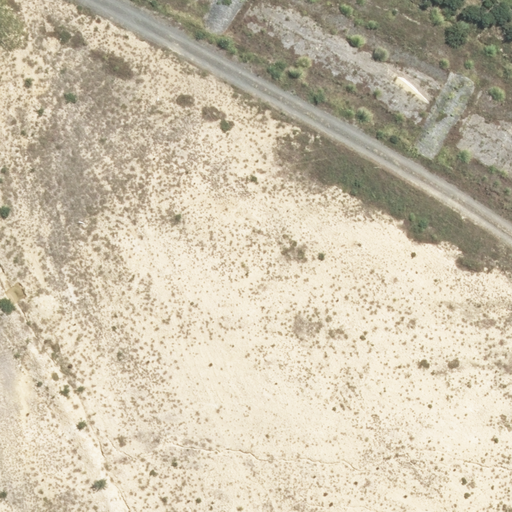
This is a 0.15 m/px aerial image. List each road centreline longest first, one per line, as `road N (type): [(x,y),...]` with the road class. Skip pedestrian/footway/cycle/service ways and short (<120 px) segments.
road 1 (unknown): [(34,176),(318,351),(360,361),(511,437)]
road 2 (unknown): [(511,183),(178,0)]
road 3 (unknown): [(293,0),(511,121)]
road 4 (unknown): [(139,0),(34,176)]
